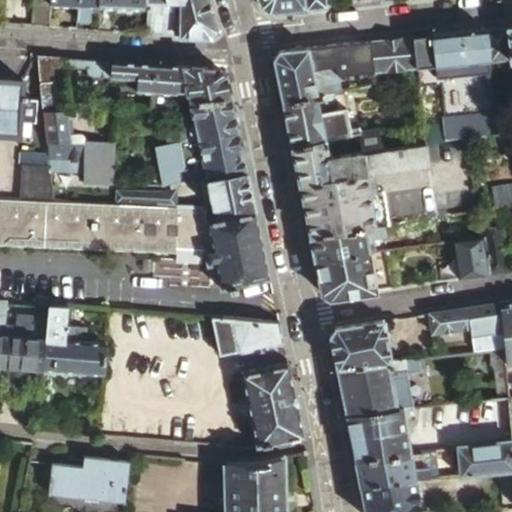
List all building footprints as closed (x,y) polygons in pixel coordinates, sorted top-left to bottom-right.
[(31,0),(30,25),(49,26),(50,3),(50,0),(31,0)] [(99,0),(77,0),(77,4),(76,18),(78,20),(86,21),(88,18),(89,5),(99,5),(99,0)] [(149,0),(99,0),(99,5),(98,30),(114,31),(116,6),(149,8),(149,0)] [(147,33),(172,35),(174,0),(149,0),(149,8),(147,33)] [(207,0),(182,0),(180,35),(180,36),(210,39),(217,31),(207,0)] [(269,11),(326,5),(325,0),(258,0),(260,5),(269,11)] [(511,23),(485,26),(488,60),(511,57),(511,23)] [(485,26),(431,33),(435,80),(439,115),(441,135),(459,133),(494,128),(488,60),(485,26)] [(431,33),(412,35),(415,65),(416,76),(429,74),(429,80),(435,80),(431,33)] [(373,39),(375,58),(376,65),(376,68),(415,65),(412,35),(373,39)] [(316,45),(321,70),(335,67),(364,61),(375,58),(373,39),(316,45)] [(316,45),(307,46),(312,72),(321,70),(316,45)] [(307,46),(280,49),(273,59),(277,79),(312,72),(307,46)] [(59,57),(35,55),(41,111),(69,108),(59,57)] [(375,58),(364,61),(364,66),(376,65),(375,58)] [(150,89),(150,106),(168,107),(169,91),(172,91),(172,90),(174,64),(103,59),(103,65),(111,66),(110,75),(136,77),(136,88),(150,89)] [(219,67),(174,64),(172,90),(188,91),(190,103),(230,96),(226,74),(219,67)] [(321,70),(312,72),(277,79),(282,101),(317,94),(340,90),(335,67),(321,70)] [(18,115),(31,116),(32,98),(25,97),(25,94),(20,94),(21,79),(0,77),(0,134),(15,136),(16,133),(17,133),(18,115)] [(282,101),(290,145),(326,138),(317,94),(282,101)] [(154,145),(160,185),(178,178),(176,169),(183,167),(179,140),(237,128),(230,96),(190,103),(195,123),(173,127),(167,135),(168,142),(154,145)] [(45,140),(75,139),(71,108),(69,108),(41,111),(45,140)] [(439,115),(420,117),(421,138),(441,135),(439,115)] [(203,160),(206,174),(247,172),(237,128),(179,140),(183,167),(203,160)] [(362,137),(365,156),(368,169),(372,168),(427,157),(421,138),(362,137)] [(330,153),(326,138),(290,145),(298,182),(368,169),(365,156),(330,153)] [(45,140),(47,165),(48,170),(83,170),(85,139),(75,139),(45,140)] [(110,183),(113,140),(85,139),(83,170),(83,181),(110,183)] [(20,164),(19,197),(51,199),(50,186),(49,180),(48,170),(47,165),(20,164)] [(372,168),(368,169),(298,182),(309,235),(362,224),(388,218),(382,188),(368,191),(367,184),(375,182),(372,168)] [(255,208),(247,172),(206,174),(201,176),(205,195),(209,194),(212,206),(214,207),(255,208)] [(511,185),(494,185),(494,204),(511,203),(511,185)] [(163,191),(115,188),(114,201),(174,204),(175,186),(163,191)] [(0,196),(0,242),(174,252),(174,247),(204,248),(207,264),(214,263),(217,274),(214,275),(216,285),(219,284),(220,288),(228,286),(229,290),(236,289),(235,285),(270,277),(255,208),(214,207),(212,206),(174,204),(114,201),(51,199),(19,197),(0,196)] [(368,251),(362,224),(309,235),(314,261),(368,251)] [(484,236),(483,235),(483,231),(480,228),(472,230),(471,233),(471,237),(484,236)] [(489,273),(506,270),(500,232),(483,235),(484,236),(489,273)] [(471,237),(453,240),(458,278),(489,273),(484,236),(471,237)] [(330,296),(375,290),(368,251),(314,261),(320,290),(330,296)] [(5,297),(0,296),(0,360),(43,364),(47,314),(15,312),(14,327),(2,326),(5,297)] [(30,299),(23,299),(22,306),(29,307),(30,299)] [(511,299),(499,301),(502,321),(506,347),(507,361),(511,360),(511,299)] [(47,314),(43,364),(104,368),(105,341),(87,340),(88,326),(65,325),(66,303),(48,301),(47,314)] [(499,301),(428,312),(431,332),(477,325),(481,349),(493,348),(506,347),(502,321),(499,301)] [(196,349),(198,319),(144,315),(143,329),(130,328),(130,337),(153,339),(154,331),(185,334),(184,348),(196,349)] [(284,344),(280,324),(211,317),(218,354),(236,350),(236,353),(253,350),(254,351),(267,348),(266,347),(284,344)] [(392,317),(382,319),(388,348),(398,347),(392,317)] [(329,334),(336,365),(406,358),(405,350),(401,347),(398,347),(388,348),(382,319),(335,325),(329,334)] [(507,361),(506,347),(493,348),(494,361),(497,364),(499,396),(509,395),(507,361)] [(336,365),(345,413),(395,408),(389,374),(403,372),(405,372),(404,366),(415,365),(414,357),(406,358),(336,365)] [(245,372),(261,443),(303,435),(292,381),(288,362),(245,372)] [(401,407),(407,407),(403,372),(389,374),(395,408),(401,407)] [(345,413),(354,458),(410,452),(401,407),(395,408),(345,413)] [(460,473),(511,468),(511,440),(457,446),(457,447),(460,473)] [(359,483),(412,478),(428,476),(427,469),(414,470),(410,452),(354,458),(359,483)] [(48,490),(123,499),(128,460),(82,454),(81,464),(51,461),(48,490)] [(285,511),(284,454),(254,460),(225,460),(226,511),(285,511)] [(419,511),(412,478),(359,483),(365,511),(437,511),(437,509),(419,511)]
